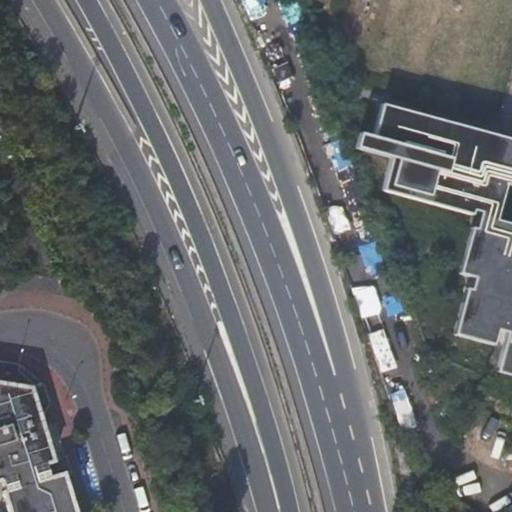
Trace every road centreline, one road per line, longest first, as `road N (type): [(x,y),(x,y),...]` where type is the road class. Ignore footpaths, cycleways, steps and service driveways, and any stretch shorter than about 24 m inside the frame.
road 1 (trunk): [(45,0),(102,94),(176,247),(239,407),(268,511)]
road 2 (trunk): [(90,0),(203,234),(262,398),(290,511)]
road 3 (trunk): [(326,376),(192,61),(158,0)]
road 4 (trunk): [(326,376),(285,176),(212,0)]
road 5 (residential): [(114,511),(60,352),(0,333)]
road 6 (trunk): [(362,511),(326,376)]
